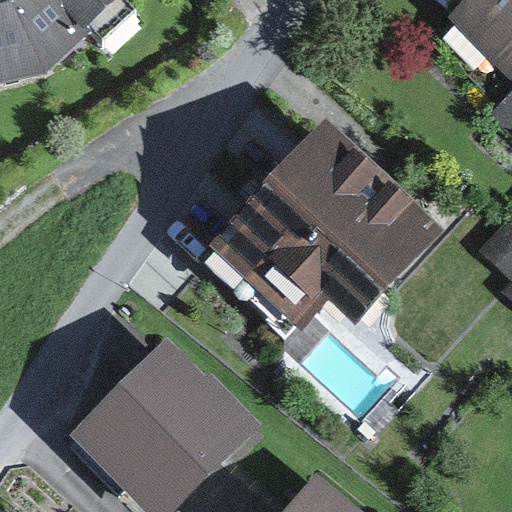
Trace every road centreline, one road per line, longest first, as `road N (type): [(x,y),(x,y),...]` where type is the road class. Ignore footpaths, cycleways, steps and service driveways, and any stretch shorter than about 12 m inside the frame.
road 1 (track): [(280,27),(0,440)]
road 2 (track): [(216,121),(95,168),(0,237)]
